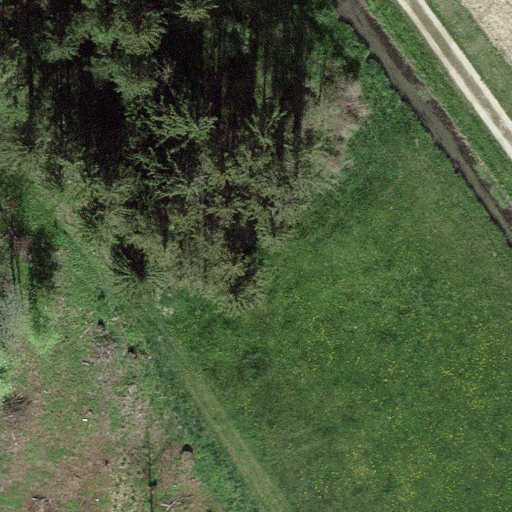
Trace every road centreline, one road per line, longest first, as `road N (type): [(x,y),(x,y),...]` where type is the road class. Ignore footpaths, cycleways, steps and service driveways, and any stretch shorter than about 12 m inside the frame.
road 1 (track): [(255,511),(152,365),(0,229)]
road 2 (track): [(511,152),(404,0)]
